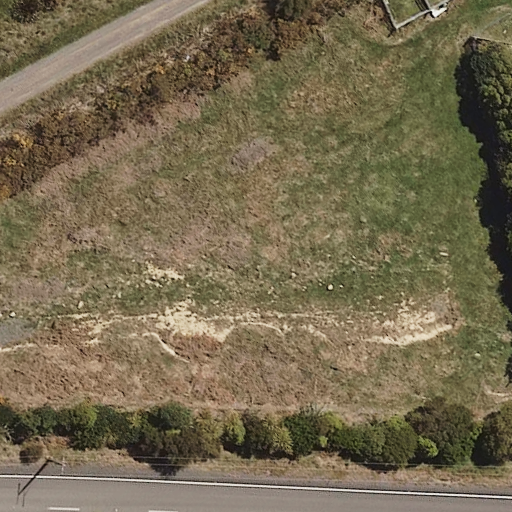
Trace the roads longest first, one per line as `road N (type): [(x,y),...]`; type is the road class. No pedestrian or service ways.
road 1 (residential): [(0,99),(184,0)]
road 2 (secondary): [(0,506),(160,511)]
